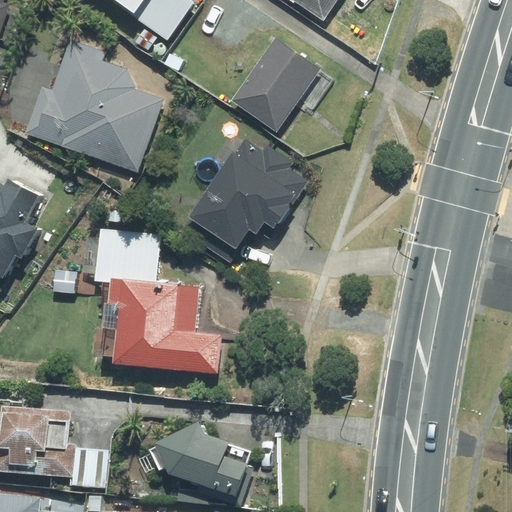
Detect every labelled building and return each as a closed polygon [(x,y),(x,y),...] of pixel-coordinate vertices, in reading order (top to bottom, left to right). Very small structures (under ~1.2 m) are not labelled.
[(16,0),(0,0),(0,57),(2,58),(16,0)] [(169,36),(174,40),(203,0),(129,0),(145,12),(141,16),(153,25),(140,41),(156,53),(169,36)] [(299,0),(330,21),(343,0),(299,0)] [(316,111),(340,78),(285,38),(238,102),(284,135),(307,104),(316,111)] [(51,88),(34,132),(145,174),(173,101),(137,87),(145,64),(80,39),(60,92),(51,88)] [(301,164),(273,145),(269,151),(252,139),(201,217),(251,250),(266,227),(284,239),(320,184),(298,169),(301,164)] [(0,182),(0,286),(19,297),(52,235),(36,226),(52,197),(5,172),(0,182)] [(211,289),(166,285),(171,235),(109,230),(104,279),(122,280),(119,307),(131,308),(126,364),(231,374),(235,330),(208,327),(211,289)] [(249,500),(262,468),(238,459),(244,446),(223,437),(216,422),(171,442),(186,475),(249,500)] [(46,511),(48,496),(0,491),(0,511),(46,511)]
